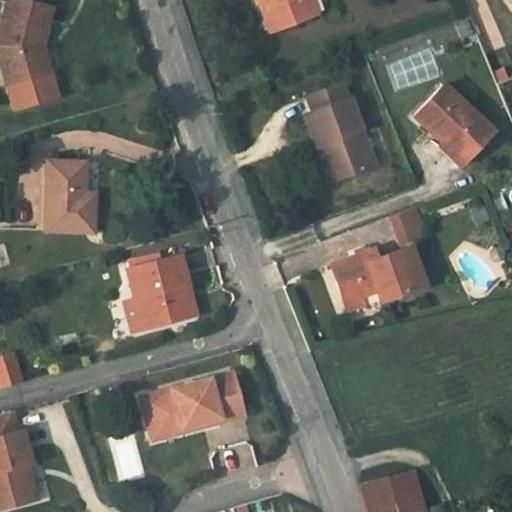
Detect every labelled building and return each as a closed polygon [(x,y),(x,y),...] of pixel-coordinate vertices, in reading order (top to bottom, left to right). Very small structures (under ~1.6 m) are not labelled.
[(34,48),(43,46),(50,8),(15,0),(7,0),(0,29),(0,62),(6,85),(42,76),(34,48)] [(260,0),(264,9),(271,6),(279,28),(317,13),(311,0),(260,0)] [(272,31),(279,28),(271,6),(264,9),(272,31)] [(49,74),(43,46),(34,48),(42,76),(49,74)] [(42,76),(6,85),(11,108),(56,96),(50,73),(49,74),(42,76)] [(448,137),(468,158),(493,131),(443,83),(413,116),(442,143),(448,137)] [(304,114),(317,147),(323,145),(336,180),(374,166),(349,98),(346,100),(341,84),(306,96),(311,111),(304,114)] [(448,137),(442,143),(439,147),(460,167),(468,158),(448,137)] [(323,145),(317,147),(329,182),(336,180),(323,145)] [(84,164),(46,162),(45,230),(92,232),(94,195),(83,194),(84,164)] [(342,301),(359,295),(374,289),(379,300),(423,283),(408,245),(375,257),(372,249),(329,265),(342,301)] [(181,287),(186,286),(177,255),(125,271),(134,301),(125,303),(132,332),(194,315),(188,296),(183,297),(181,287)] [(359,295),(342,301),(346,310),(363,304),(359,295)] [(0,387),(18,383),(10,358),(0,360),(0,387)] [(150,396),(161,435),(219,419),(220,424),(244,417),(232,374),(150,396)] [(150,396),(141,399),(153,442),(220,424),(219,419),(161,435),(150,396)] [(0,437),(19,433),(14,411),(0,415),(0,437)] [(19,433),(0,437),(0,510),(39,500),(29,465),(33,464),(24,431),(19,433)] [(507,433),(495,437),(498,447),(510,443),(507,433)] [(368,511),(420,511),(408,470),(359,484),(368,511)]
